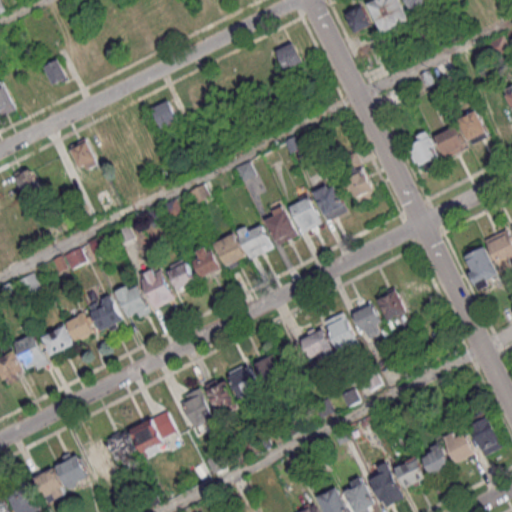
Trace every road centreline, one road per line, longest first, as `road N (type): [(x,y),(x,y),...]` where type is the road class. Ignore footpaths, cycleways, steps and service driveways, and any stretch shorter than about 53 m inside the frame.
road 1 (residential): [(0,439),(511,176)]
road 2 (residential): [(511,409),(310,0)]
road 3 (residential): [(0,149),(296,0)]
